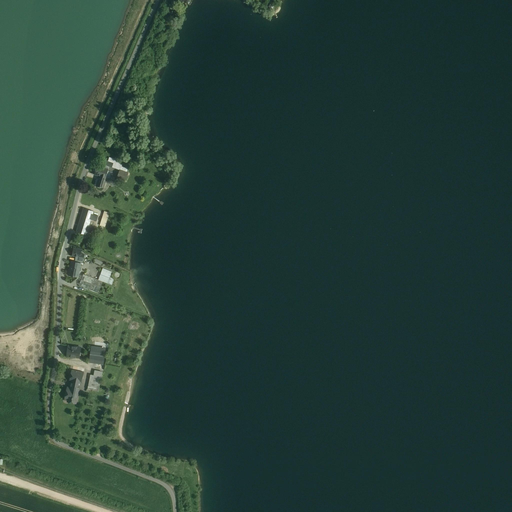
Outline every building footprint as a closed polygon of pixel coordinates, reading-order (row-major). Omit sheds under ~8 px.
[(119,169),(126,172),(127,168),(121,166),(122,165),(119,164),(120,161),(109,157),(108,161),(103,159),(102,163),(110,166),(119,169)] [(106,181),(105,181),(106,177),(109,169),(101,166),(97,165),(94,174),(100,176),(99,180),(98,180),(97,185),(98,186),(103,188),(106,181)] [(125,184),(128,172),(126,172),(119,169),(116,181),(125,184)] [(90,226),(92,219),(98,221),(99,216),(93,214),(95,211),(84,208),(77,231),(87,234),(88,231),(93,233),(94,228),(90,226)] [(109,216),(104,215),(100,224),(105,226),(109,216)] [(82,249),(74,248),(73,256),(81,257),(82,249)] [(81,263),(70,261),(67,277),(78,279),(81,263)] [(112,272),(103,268),(99,280),(108,283),(112,272)] [(102,282),(83,274),(79,285),(98,293),(102,282)] [(81,346),(68,344),(66,355),(80,357),(81,346)] [(105,354),(96,352),(94,362),(104,363),(105,354)] [(77,371),(72,370),(70,380),(72,380),(70,389),(68,389),(68,388),(67,388),(65,398),(69,399),(68,399),(69,401),(72,401),(73,400),(77,401),(78,395),(81,382),(82,382),(84,372),(77,371)] [(103,371),(95,370),(94,375),(91,374),(88,389),(99,391),(102,374),(103,371)]
